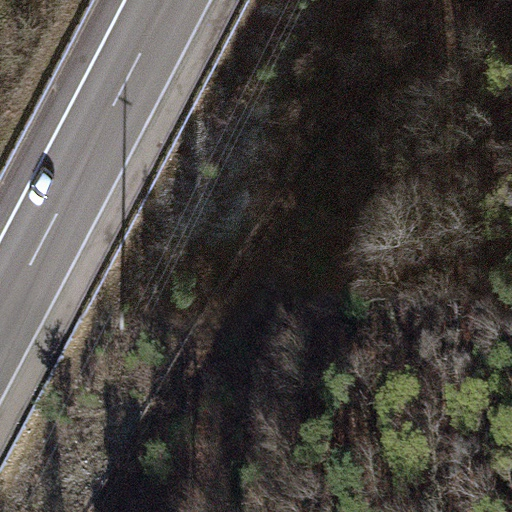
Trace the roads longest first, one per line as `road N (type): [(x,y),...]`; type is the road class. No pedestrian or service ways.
road 1 (track): [(479,0),(403,68),(239,301),(120,511)]
road 2 (trunk): [(173,0),(0,330)]
